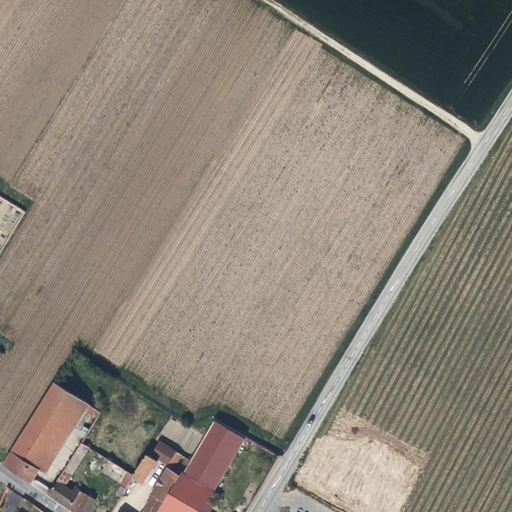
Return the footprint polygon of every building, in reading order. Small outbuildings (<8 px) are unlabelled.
[(65,424),(81,399),(55,383),(39,408),(65,424)] [(46,472),(85,411),(96,418),(100,411),(81,399),(65,424),(39,408),(19,440),(34,449),(27,460),(29,462),(40,468),(46,472)] [(214,492),(246,437),(215,419),(206,432),(204,436),(205,436),(183,473),(214,492)] [(85,437),(89,430),(84,426),(79,434),(85,437)] [(29,462),(27,460),(34,449),(19,440),(4,464),(30,480),(32,481),(40,468),(29,462)] [(182,455),(176,452),(160,441),(152,455),(168,465),(174,468),(182,455)] [(85,455),(89,448),(81,443),(79,447),(77,450),(85,455)] [(72,475),(85,455),(77,450),(70,460),(64,470),(65,471),(72,475)] [(143,483),(157,462),(151,457),(147,455),(134,476),(143,483)] [(109,480),(119,466),(115,463),(105,478),(109,480)] [(122,496),(134,476),(119,466),(109,480),(121,488),(117,493),(122,496)] [(88,511),(95,500),(81,491),(78,495),(72,491),(65,486),(72,475),(65,471),(64,470),(64,471),(51,490),(48,494),(74,511),(88,511)] [(166,501),(180,478),(167,470),(153,494),(166,501)] [(209,511),(205,509),(209,501),(214,492),(183,473),(180,478),(166,501),(159,511),(209,511)] [(159,511),(166,501),(153,494),(149,501),(150,501),(144,511),(159,511)]
